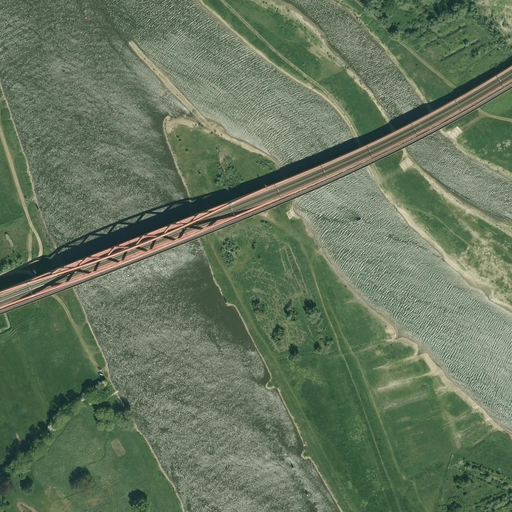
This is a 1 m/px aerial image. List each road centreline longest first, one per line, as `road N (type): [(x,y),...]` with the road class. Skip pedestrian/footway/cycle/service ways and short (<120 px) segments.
road 1 (track): [(403,168),(378,175),(343,109),(222,0)]
road 2 (track): [(354,0),(486,114),(511,121)]
